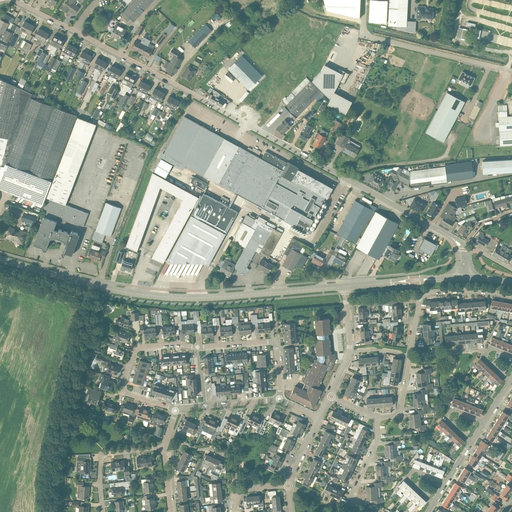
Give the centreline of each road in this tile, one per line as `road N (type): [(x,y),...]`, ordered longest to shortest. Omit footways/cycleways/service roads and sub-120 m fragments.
road 1 (unclassified): [(450,237),(8,0)]
road 2 (secondary): [(344,286),(147,295),(0,259)]
road 3 (residential): [(364,0),(363,36),(507,71),(477,137)]
road 4 (residential): [(410,355),(425,292),(511,296)]
